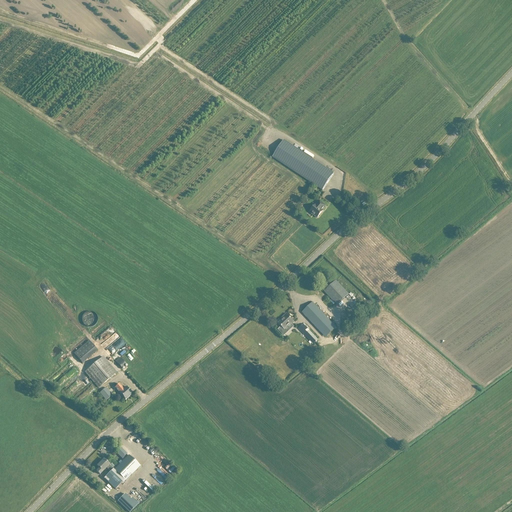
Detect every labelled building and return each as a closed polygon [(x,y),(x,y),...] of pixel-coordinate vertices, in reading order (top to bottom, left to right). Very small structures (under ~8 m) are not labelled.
[(334,174),(320,165),(284,141),(272,157),(323,191),(334,174)] [(316,205),(310,211),(309,212),(313,215),(317,218),(323,211),(322,211),(326,206),(320,201),(316,205)] [(336,281),(324,292),(337,305),(348,295),(336,281)] [(336,328),(320,310),(313,303),(302,313),(321,333),(326,327),(331,333),(336,328)] [(82,322),(83,324),(85,326),(88,327),(90,327),(93,326),(95,324),(96,322),(97,320),(97,317),(96,315),(94,313),(91,312),(89,311),(87,312),(84,313),(83,315),(82,317),(81,319),(82,322)] [(294,322),(290,318),(286,314),(283,318),(284,319),(278,324),(284,330),(290,324),(291,325),(294,322)] [(303,324),(299,329),(313,344),(318,340),(303,324)] [(89,341),(74,354),(83,364),(98,352),(89,341)] [(103,357),(85,372),(98,388),(116,373),(103,357)] [(120,357),(115,361),(121,369),(126,365),(120,357)] [(115,388),(125,400),(132,394),(126,387),(123,389),(119,384),(115,388)] [(72,394),(75,390),(70,385),(66,389),(72,394)] [(100,394),(106,401),(112,396),(106,389),(100,394)] [(119,449),(115,453),(120,459),(125,454),(119,449)] [(104,460),(97,466),(99,469),(96,472),(100,475),(106,468),(110,472),(104,479),(116,491),(126,481),(126,482),(140,467),(136,463),(129,456),(114,471),(109,466),(109,465),(104,460)] [(148,479),(143,484),(152,492),(157,487),(148,479)] [(125,494),(118,502),(128,511),(130,511),(137,506),(125,494)]
